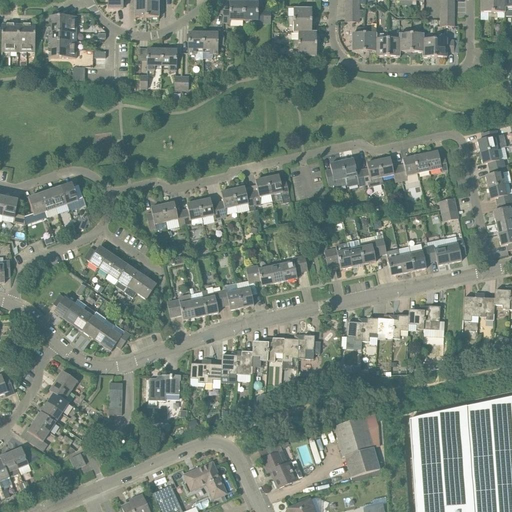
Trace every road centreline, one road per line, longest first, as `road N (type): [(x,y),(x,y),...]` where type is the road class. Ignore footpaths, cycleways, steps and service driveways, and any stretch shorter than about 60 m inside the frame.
road 1 (residential): [(491,271),(455,136),(374,151),(360,143),(171,189),(154,182),(107,193)]
road 2 (residential): [(57,342),(86,364),(113,367),(237,327),(491,271)]
road 3 (residential): [(471,0),(470,59),(457,70),(354,65),(331,41),(333,0)]
road 4 (residential): [(42,511),(215,441)]
road 5 (residential): [(213,0),(173,28),(141,36),(115,29),(88,3)]
road 6 (residential): [(11,303),(28,264),(99,229)]
